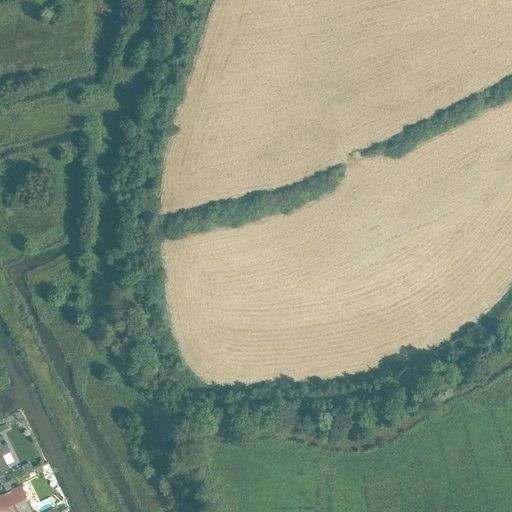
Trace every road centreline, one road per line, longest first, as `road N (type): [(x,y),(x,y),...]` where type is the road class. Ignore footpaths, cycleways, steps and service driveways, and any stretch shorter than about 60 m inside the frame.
road 1 (track): [(144,0),(102,119),(90,346)]
road 2 (track): [(0,289),(108,511)]
